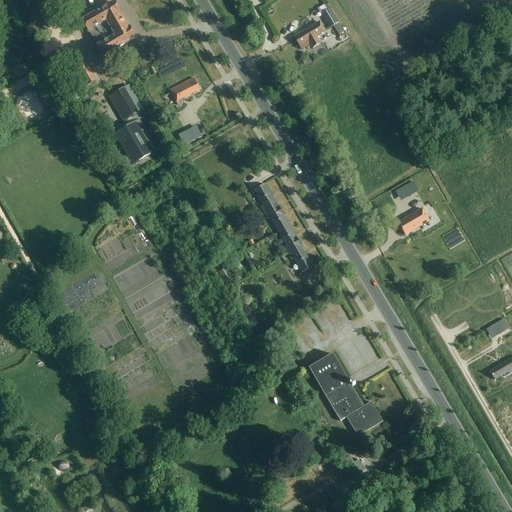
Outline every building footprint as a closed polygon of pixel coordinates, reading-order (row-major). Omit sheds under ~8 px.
[(104,58),(135,39),(130,30),(129,30),(119,14),(121,13),(115,3),(83,22),(104,58)] [(330,10),(322,15),(330,28),(333,27),(339,35),(344,32),(339,23),(330,10)] [(316,38),(325,32),(320,23),(295,38),(302,50),(310,44),(313,48),(320,44),(316,38)] [(67,70),(79,91),(96,81),(84,60),(67,70)] [(176,103),(200,90),(194,79),(170,91),(176,103)] [(124,123),(111,131),(113,135),(115,135),(133,166),(157,151),(139,121),(143,118),(141,113),(144,111),(129,86),(109,98),(124,123)] [(8,123),(15,119),(10,110),(3,114),(8,123)] [(196,139),(191,130),(179,136),(184,145),(196,139)] [(407,198),(418,192),(413,182),(402,189),(407,198)] [(255,192),(263,206),(261,207),(265,213),(278,206),(266,186),(255,192)] [(265,213),(268,219),(270,218),(279,232),(289,226),(278,206),(265,213)] [(214,222),(221,218),(216,209),(209,213),(214,222)] [(405,236),(429,222),(421,210),(398,223),(405,236)] [(279,232),(287,247),(285,248),(288,254),(301,246),(289,226),(279,232)] [(288,254),(292,260),(294,259),(302,273),(313,267),(301,246),(288,254)] [(234,264),(240,260),(237,255),(231,258),(234,264)] [(218,273),(224,284),(232,279),(226,268),(218,273)] [(253,317),(249,320),(253,327),(257,324),(253,317)] [(490,328),(496,337),(504,332),(498,323),(490,328)] [(358,438),(383,423),(371,403),(364,407),(333,355),(309,369),(340,422),(346,418),(358,438)] [(511,358),(490,371),(495,381),(504,376),(505,377),(511,373),(511,358)] [(309,407),(313,412),(321,406),(317,401),(309,407)] [(21,451),(20,452),(20,453),(20,455),(21,456),(21,458),(22,459),(23,460),(24,461),(25,462),(27,462),(28,462),(29,461),(29,460),(30,459),(30,457),(29,456),(29,455),(28,454),(28,452),(27,452),(26,451),(24,450),(23,450),(22,450),(22,451),(21,451)] [(355,477),(365,471),(359,460),(348,466),(355,477)] [(57,468),(57,469),(58,470),(59,470),(60,471),(62,471),(63,471),(64,471),(66,470),(67,470),(68,469),(69,468),(69,467),(69,466),(69,465),(69,464),(68,463),(67,462),(65,461),(64,461),(62,461),(61,462),(59,462),(58,463),(57,464),(56,465),(56,466),(56,467),(57,468)]
